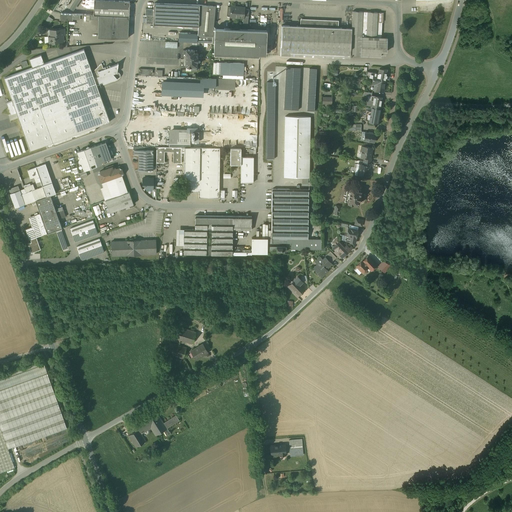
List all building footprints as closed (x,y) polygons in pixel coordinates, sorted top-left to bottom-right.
[(129,1),(95,0),(94,0),(93,15),(99,15),(129,16),(129,1)] [(199,5),(154,3),(153,10),(153,15),(153,24),(198,26),(199,5)] [(215,7),(201,5),(198,26),(198,35),(213,36),(214,26),(215,7)] [(245,8),(231,6),(231,7),(230,16),(230,17),(243,18),(244,18),(244,9),(245,8)] [(377,12),(352,11),(352,14),(352,21),(352,28),(351,36),(361,37),(376,37),(377,22),(377,12)] [(129,16),(99,15),(98,38),(113,38),(128,38),(129,16)] [(326,21),(322,20),(321,21),(317,20),(316,21),(312,20),(311,21),(307,19),(306,20),(302,19),(300,20),(300,26),(338,28),(338,22),(337,21),(336,22),(332,20),(331,21),(327,20),(326,21)] [(300,26),(266,25),(266,30),(265,55),(280,55),(280,52),(350,55),(351,36),(352,28),(348,28),(338,28),(300,26)] [(266,30),(215,28),(214,26),(213,36),(198,35),(197,42),(214,43),(214,52),(259,54),(265,55),(266,30)] [(63,28),(50,29),(50,36),(48,36),(49,43),(62,42),(61,36),(63,35),(63,28)] [(361,37),(351,36),(350,55),(360,56),(361,37)] [(376,37),(361,37),(360,56),(380,57),(381,52),(381,38),(376,37)] [(84,49),(44,64),(41,55),(29,59),(32,68),(4,78),(12,101),(6,103),(11,114),(16,112),(39,104),(54,145),(96,130),(95,127),(98,126),(110,122),(96,85),(92,73),(84,49)] [(194,50),(186,50),(183,50),(183,54),(186,54),(185,65),(187,65),(187,70),(196,70),(196,61),(197,62),(197,57),(197,52),(193,52),(194,50)] [(18,72),(29,68),(27,60),(21,62),(23,68),(17,70),(18,72)] [(230,72),(225,72),(225,62),(214,62),(214,74),(230,74),(230,72)] [(118,64),(110,67),(110,66),(103,68),(101,63),(94,70),(95,72),(92,73),(96,85),(103,82),(103,84),(110,81),(111,81),(113,81),(115,81),(116,80),(117,79),(118,79),(119,78),(120,77),(120,76),(120,74),(119,73),(118,72),(117,72),(118,63),(118,64)] [(300,68),(286,67),(283,110),(298,110),(300,68)] [(317,69),(309,68),(307,111),(314,111),(317,69)] [(387,69),(379,69),(378,73),(373,72),(372,79),(373,79),(385,81),(387,69)] [(216,78),(201,78),(200,84),(202,84),(202,86),(215,86),(216,78)] [(234,79),(216,78),(215,86),(215,89),(233,90),(234,79)] [(385,81),(373,79),(371,85),(376,85),(375,91),(383,92),(385,81)] [(265,159),(274,159),(275,82),(267,82),(265,159)] [(200,84),(163,83),(162,93),(202,95),(202,86),(202,84),(200,84)] [(382,97),(371,96),(371,97),(371,98),(373,99),(372,106),(380,108),(382,97)] [(39,104),(16,112),(30,150),(47,144),(48,147),(54,145),(39,104)] [(372,106),(371,111),(366,110),(364,120),(369,121),(377,123),(380,108),(372,106)] [(310,117),(285,116),(284,177),(309,177),(310,117)] [(142,138),(152,138),(152,129),(148,129),(148,131),(142,131),(142,129),(129,130),(129,140),(139,140),(139,133),(142,133),(142,138)] [(190,132),(169,132),(169,147),(181,147),(190,147),(190,132)] [(372,133),(369,133),(365,132),(364,140),(374,142),(375,134),(372,134),(372,133)] [(372,148),(361,146),(361,152),(361,157),(364,158),(370,159),(370,158),(372,148)] [(90,147),(77,152),(84,171),(85,170),(97,166),(90,147)] [(169,147),(156,147),(156,163),(164,163),(164,152),(173,152),(173,163),(181,163),(181,147),(169,147)] [(220,148),(184,147),(184,191),(199,192),(199,198),(219,198),(220,148)] [(135,150),(133,150),(133,155),(138,155),(138,170),(153,170),(153,150),(135,150)] [(253,157),(241,157),(240,182),(253,183),(253,157)] [(371,162),(363,161),(363,165),(359,164),(357,175),(367,177),(369,166),(370,166),(371,162)] [(52,183),(45,164),(36,167),(36,168),(40,181),(42,186),(52,183)] [(113,170),(112,167),(99,171),(98,174),(101,182),(108,179),(114,197),(127,192),(121,175),(122,175),(123,173),(121,169),(119,168),(116,169),(115,168),(114,169),(113,170)] [(40,181),(36,168),(27,170),(30,179),(34,177),(36,183),(40,181)] [(84,171),(79,173),(81,178),(87,176),(85,170),(84,171)] [(153,178),(143,178),(143,185),(145,185),(145,188),(153,189),(153,178)] [(18,185),(8,189),(15,208),(29,203),(26,193),(21,195),(20,190),(18,185)] [(42,187),(32,191),(36,200),(46,197),(42,187)] [(360,189),(350,187),(348,203),(349,203),(349,204),(353,204),(358,205),(359,200),(360,196),(360,191),(360,189)] [(309,189),(272,189),(271,238),(271,243),(286,243),(286,247),(286,249),(321,250),(321,239),(308,239),(308,212),(309,212),(310,207),(308,207),(309,189)] [(32,191),(26,193),(29,203),(35,200),(36,200),(32,191)] [(114,197),(105,200),(109,212),(133,204),(129,191),(129,192),(127,192),(114,197)] [(36,200),(35,200),(47,233),(62,228),(50,195),(46,197),(36,200)] [(96,215),(102,213),(99,204),(93,206),(96,215)] [(40,214),(34,216),(29,218),(33,227),(27,230),(30,240),(36,237),(47,233),(40,214)] [(251,216),(195,215),(195,229),(184,229),(184,254),(232,255),(245,255),(246,254),(246,252),(251,252),(251,254),(268,254),(268,251),(276,251),(276,247),(286,247),(286,243),(271,243),(271,238),(251,238),(251,252),(232,252),(232,230),(251,230),(251,216)] [(93,220),(70,228),(75,242),(98,234),(93,220)] [(257,237),(268,237),(268,224),(263,224),(263,231),(257,231),(257,237)] [(357,230),(348,228),(345,241),(355,243),(357,230)] [(36,237),(30,240),(31,242),(28,244),(31,253),(41,250),(36,237)] [(99,238),(76,247),(81,260),(104,252),(99,238)] [(127,241),(111,241),(112,255),(128,255),(140,254),(156,254),(156,240),(140,240),(139,240),(127,240),(127,241)] [(344,247),(338,242),(333,247),(335,250),(341,256),(342,257),(350,250),(346,245),(344,247)] [(341,256),(335,250),(333,252),(339,258),(341,256)] [(335,256),(330,251),(324,256),(325,256),(325,257),(326,257),(330,261),(335,256)] [(322,259),(320,256),(316,260),(319,263),(314,268),(322,275),(328,270),(326,268),(331,263),(330,261),(326,257),(325,257),(325,256),(322,259)] [(368,256),(363,261),(362,260),(356,266),(362,272),(363,272),(364,273),(366,273),(367,272),(367,270),(366,269),(368,267),(371,271),(377,265),(368,256)] [(392,265),(383,261),(378,266),(384,273),(392,265)] [(297,282),(295,279),(288,286),(297,297),(305,289),(299,283),(297,282)] [(196,332),(176,326),(172,341),(179,343),(180,340),(192,344),(196,332)] [(186,348),(171,343),(168,354),(183,358),(186,348)] [(203,344),(190,351),(196,359),(203,354),(204,355),(208,352),(203,344)] [(41,362),(0,376),(0,426),(8,449),(67,429),(44,364),(41,365),(41,362)] [(155,410),(145,417),(151,427),(156,435),(179,420),(176,415),(172,418),(164,423),(155,410)] [(145,417),(135,423),(142,433),(151,427),(145,417)] [(0,426),(0,472),(15,468),(8,449),(0,426)] [(138,429),(125,437),(133,449),(146,441),(138,429)] [(302,439),(289,440),(289,447),(294,447),(302,447),(302,439)] [(285,445),(270,446),(271,454),(279,454),(279,456),(285,455),(285,453),(286,453),(285,445)]
